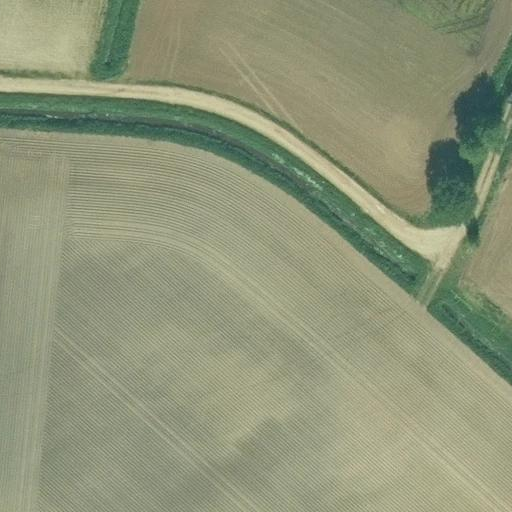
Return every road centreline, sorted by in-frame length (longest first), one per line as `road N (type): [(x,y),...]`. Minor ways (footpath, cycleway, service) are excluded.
road 1 (track): [(372,384),(460,182),(511,88)]
road 2 (track): [(372,384),(220,511)]
